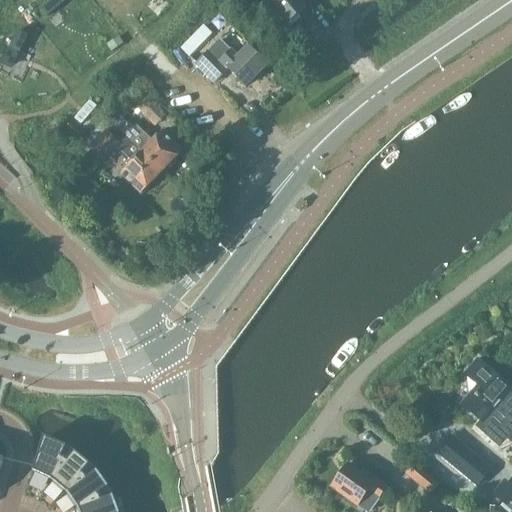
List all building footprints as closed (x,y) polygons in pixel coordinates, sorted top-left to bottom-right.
[(303,4),(299,0),(267,0),(261,6),(269,17),(273,14),(282,25),(285,23),(287,25),(305,11),(300,6),(303,4)] [(201,28),(189,40),(196,47),(209,35),(201,28)] [(228,71),(245,88),(266,67),(249,50),(238,61),(231,54),(221,64),(210,52),(197,65),(215,84),(228,71)] [(206,74),(199,67),(195,72),(202,78),(206,74)] [(149,101),(139,111),(155,127),(165,117),(149,101)] [(125,116),(114,127),(162,174),(183,152),(163,132),(157,139),(140,123),(136,127),(125,116)] [(140,152),(114,127),(93,148),(105,160),(116,150),(131,165),(121,175),(141,195),(162,174),(140,152)] [(482,423),(478,428),(495,443),(511,424),(511,391),(478,361),(466,375),(479,387),(463,406),(480,422),(482,423)] [(451,438),(437,455),(466,479),(480,462),(451,438)] [(71,451),(44,439),(34,474),(52,482),(71,451)] [(94,470),(71,451),(52,482),(67,495),(94,470)] [(368,511),(378,500),(386,489),(364,473),(362,476),(349,466),(332,489),(357,507),(363,511),(368,511)] [(111,494),(94,470),(67,495),(79,511),(111,494)] [(410,472),(399,484),(423,505),(434,493),(410,472)] [(117,511),(111,494),(79,511),(117,511)]
